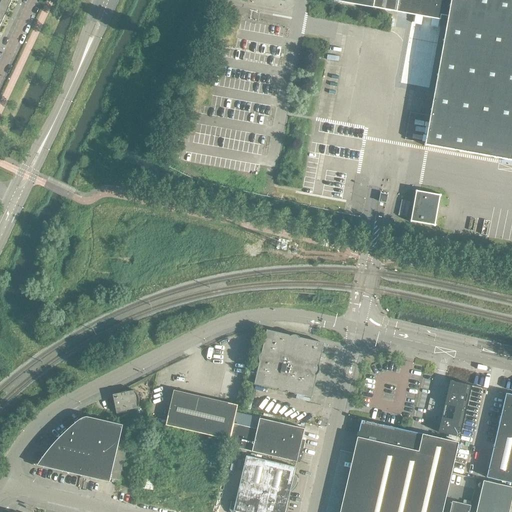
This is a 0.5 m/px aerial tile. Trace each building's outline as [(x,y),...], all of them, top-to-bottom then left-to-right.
[(0,0),(0,8),(6,11),(11,1),(7,0),(0,0)] [(511,0),(334,0),(335,1),(440,20),(441,15),(448,17),(444,40),(443,40),(442,41),(443,42),(437,74),(436,75),(436,76),(437,77),(431,109),(430,109),(430,110),(431,111),(425,143),(424,144),(424,145),(424,146),(426,146),(427,145),(458,151),(459,152),(460,152),(461,152),(473,154),(473,153),(481,154),(481,155),(493,157),(494,158),(495,159),(496,158),(500,159),(511,160),(511,0)] [(438,195),(418,191),(417,190),(416,190),(415,190),(415,191),(415,193),(411,219),(410,220),(409,221),(410,222),(411,222),(412,222),(433,225),(434,226),(435,227),(436,226),(436,225),(435,224),(437,213),(436,213),(437,207),(438,207),(440,197),(441,196),(441,195),(440,194),(439,194),(438,195)] [(386,203),(387,195),(381,194),(379,201),(386,203)] [(273,331),(267,330),(266,330),(264,340),(263,341),(264,341),(263,344),(262,347),(262,348),(262,349),(261,353),(260,356),(258,365),(258,366),(257,369),(257,370),(257,372),(256,372),(256,373),(256,375),(255,377),(256,377),(254,383),(254,384),(261,385),(261,386),(262,386),(265,386),(266,387),(266,386),(267,387),(269,387),(272,388),(273,388),(275,389),(290,392),(293,393),(294,393),(296,393),(296,394),(297,394),(300,394),(301,395),(301,394),(303,395),(304,395),(311,397),(312,396),(313,390),(314,389),(313,389),(314,386),(314,385),(315,383),(315,382),(316,379),(316,378),(316,376),(317,376),(317,372),(318,368),(319,364),(320,362),(320,361),(320,358),(321,358),(321,357),(321,355),(322,354),(321,354),(322,351),(324,343),(316,341),(313,341),(313,340),(312,340),(310,340),(309,339),(309,340),(306,339),(305,339),(303,338),(297,337),(293,336),(287,335),(285,334),(284,334),(281,333),(282,333),(280,333),(278,333),(278,332),(277,332),(274,332),(273,331)] [(460,437),(472,386),(450,380),(450,381),(450,384),(449,384),(449,385),(450,385),(448,391),(448,390),(447,391),(448,391),(447,397),(446,397),(446,398),(447,398),(445,404),(444,404),(445,405),(444,410),(443,410),(443,411),(442,417),(441,417),(441,418),(442,418),(441,424),(440,423),(440,424),(439,430),(438,430),(438,432),(460,437)] [(126,411),(137,408),(138,407),(138,406),(139,405),(139,404),(139,402),(139,401),(139,400),(139,399),(139,397),(138,396),(138,395),(137,394),(136,393),(136,392),(134,391),(134,390),(128,391),(127,389),(129,389),(129,388),(121,390),(122,394),(117,395),(117,394),(112,394),(116,414),(126,412),(126,411)] [(238,405),(237,405),(174,390),(165,425),(229,440),(230,440),(236,413),(238,405)] [(511,394),(506,393),(505,395),(486,477),(511,483),(511,394)] [(296,462),(302,437),(304,428),(236,413),(230,440),(229,440),(228,446),(296,462)] [(109,482),(123,425),(87,417),(85,417),(83,418),(81,419),(75,422),(70,427),(64,433),(61,436),(56,440),(47,451),(41,459),(37,465),(109,482)] [(442,511),(458,442),(455,442),(455,441),(454,441),(441,438),(427,435),(361,420),(359,431),(359,432),(358,432),(357,433),(357,436),(357,437),(358,437),(354,453),(353,454),(354,454),(351,469),(350,469),(350,470),(350,471),(347,486),(346,486),(346,487),(343,502),(342,502),(342,503),(343,503),(340,511),(442,511)] [(239,511),(284,511),(295,467),(246,456),(243,471),(242,479),(241,479),(233,511),(239,511)] [(483,483),(479,482),(478,482),(477,483),(476,484),(476,485),(477,486),(477,487),(478,487),(482,488),(481,490),(482,490),(479,499),(475,511),(508,511),(511,498),(511,487),(483,480),(483,483)] [(469,511),(471,505),(452,501),(452,502),(451,509),(450,509),(449,511),(469,511)]
